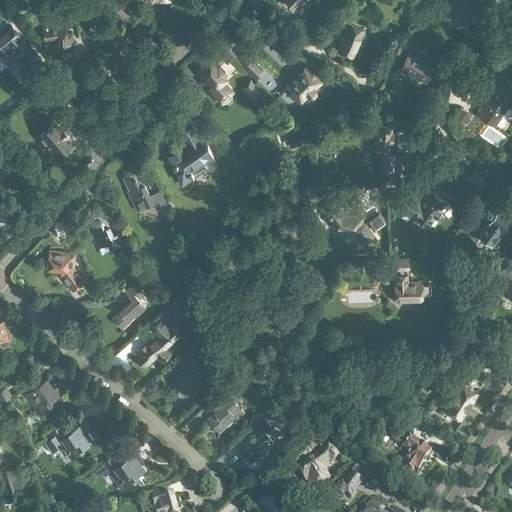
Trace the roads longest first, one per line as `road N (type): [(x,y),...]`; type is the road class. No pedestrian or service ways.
road 1 (residential): [(210,471),(0,288)]
road 2 (residential): [(0,274),(169,62)]
road 3 (secondary): [(444,511),(511,409)]
